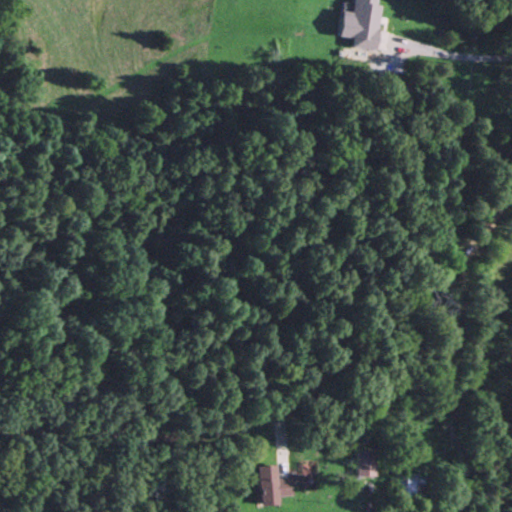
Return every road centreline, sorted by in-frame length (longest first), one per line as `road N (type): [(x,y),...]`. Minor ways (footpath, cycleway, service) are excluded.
road 1 (residential): [(0,442),(64,446),(197,430),(288,401),(445,284),(511,184)]
road 2 (residential): [(462,473),(433,452),(369,489),(359,511),(463,499),(462,473)]
road 3 (residential): [(465,262),(433,452)]
